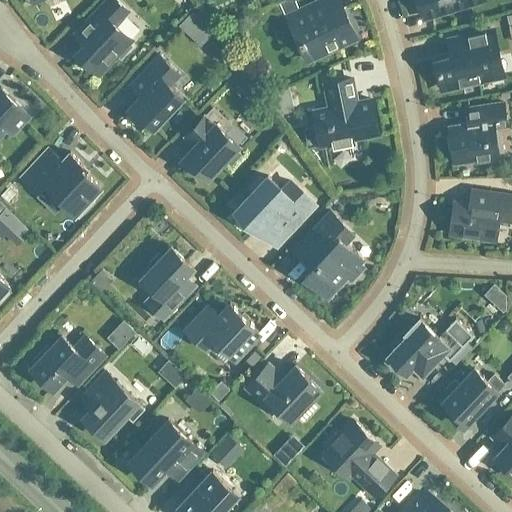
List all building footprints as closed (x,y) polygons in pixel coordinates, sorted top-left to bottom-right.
[(105,0),(75,32),(82,38),(85,42),(76,51),(100,73),(117,55),(120,58),(132,45),(129,43),(131,40),(114,24),(127,11),(115,0),(105,0)] [(356,37),(341,6),(338,0),(320,0),(288,15),(294,29),(298,27),(303,37),(299,39),(302,45),(305,43),(311,56),(308,57),(308,58),(356,37)] [(481,0),(419,0),(425,17),(481,0)] [(497,76),(492,54),(497,53),(492,29),(450,39),(451,39),(451,40),(450,40),(453,56),(436,60),(442,88),(497,76)] [(159,55),(132,83),(142,93),(128,107),(141,119),(143,117),(154,127),(182,97),(169,84),(179,74),(159,55)] [(238,73),(228,84),(233,88),(243,78),(238,73)] [(373,113),(371,100),(371,99),(354,103),(352,95),(355,94),(354,93),(351,80),(352,80),(351,78),(325,84),(325,85),(328,98),(328,100),(330,99),(332,107),(315,110),(315,112),(318,124),(317,124),(318,126),(323,124),(326,141),(326,142),(333,141),(334,145),(334,146),(352,143),(352,141),(351,141),(350,137),(374,133),(373,131),(370,115),(374,114),(374,113),(373,113)] [(29,114),(0,86),(0,132),(7,126),(13,131),(29,114)] [(290,92),(270,102),(279,113),(293,111),(290,92)] [(498,157),(493,127),(506,125),(503,102),(466,108),(468,123),(466,124),(465,124),(466,124),(463,126),(460,126),(457,126),(458,125),(456,125),(449,126),(451,134),(447,135),(449,149),(453,148),(455,162),(476,158),(477,161),(498,157)] [(238,145),(223,131),(230,124),(213,108),(192,131),(186,136),(195,145),(182,158),(194,170),(195,169),(206,179),(225,159),(230,164),(240,154),(235,149),(238,145)] [(100,186),(88,175),(80,167),(83,164),(70,152),(62,160),(48,148),(22,176),(36,190),(44,181),(65,201),(63,203),(79,218),(95,200),(91,196),(100,186)] [(283,237),(315,204),(290,181),(282,190),(267,175),(264,179),(259,176),(250,186),(253,191),(236,209),(257,229),(265,220),(283,237)] [(511,222),(511,213),(511,194),(473,189),(473,190),(477,190),(476,200),(472,203),(455,201),(451,233),(494,239),(497,220),(511,222)] [(6,207),(0,213),(0,235),(2,237),(5,234),(17,245),(31,230),(6,207)] [(362,260),(345,243),(340,239),(343,236),(336,229),(343,222),(330,211),(295,248),(307,260),(309,258),(315,263),(304,274),(328,296),(347,276),(351,280),(364,266),(360,262),(362,260)] [(194,285),(184,276),(193,267),(171,247),(162,256),(158,253),(148,264),(151,267),(142,276),(157,290),(147,300),(164,317),(194,285)] [(0,300),(9,291),(5,287),(8,283),(0,275),(0,300)] [(208,305),(186,328),(207,347),(223,363),(233,353),(235,355),(259,330),(230,302),(218,314),(208,305)] [(392,357),(390,360),(400,370),(403,367),(406,371),(413,363),(422,372),(441,352),(449,359),(472,335),(455,318),(438,336),(420,318),(406,332),(408,334),(389,354),(392,357)] [(77,383),(105,354),(85,335),(74,347),(61,335),(47,350),(44,347),(31,361),(34,363),(31,367),(54,388),(72,368),(81,377),(76,382),(77,383)] [(255,350),(245,359),(252,366),(262,357),(255,350)] [(292,419),(320,389),(295,365),(283,377),(269,364),(247,387),(262,402),(267,396),(292,419)] [(459,384),(454,379),(444,389),(449,394),(441,402),(452,413),(452,414),(464,425),(504,383),(494,374),(487,381),(474,368),(459,384)] [(138,401),(116,381),(105,371),(81,396),(92,406),(83,416),(105,436),(138,401)] [(181,371),(170,383),(175,388),(186,375),(181,371)] [(218,400),(229,388),(221,380),(210,392),(218,400)] [(211,401),(196,387),(184,401),(198,414),(211,401)] [(511,470),(511,415),(492,436),(504,447),(496,456),(511,470)] [(203,451),(168,418),(129,459),(153,481),(169,463),(180,473),(177,476),(178,477),(203,451)] [(372,451),(379,444),(353,419),(338,435),(335,433),(324,444),(327,447),(323,451),(349,476),(352,473),(375,495),(396,474),(372,451)] [(221,464),(239,444),(229,434),(210,454),(221,464)] [(287,439),(272,455),(284,466),(299,450),(287,439)] [(185,511),(219,511),(237,493),(212,470),(179,506),(185,511)] [(450,511),(443,504),(434,496),(430,501),(420,491),(400,511),(450,511)]
